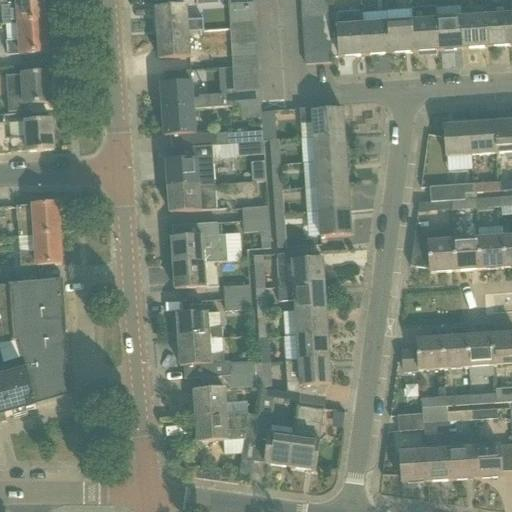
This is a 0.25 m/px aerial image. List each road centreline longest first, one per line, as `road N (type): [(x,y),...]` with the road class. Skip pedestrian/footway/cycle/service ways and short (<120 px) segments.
road 1 (residential): [(358,511),(415,98)]
road 2 (unclassified): [(149,496),(121,173)]
road 3 (residential): [(415,98),(311,100),(286,80),(280,1)]
road 4 (unclassified): [(121,173),(110,0)]
road 5 (residential): [(0,178),(121,173)]
